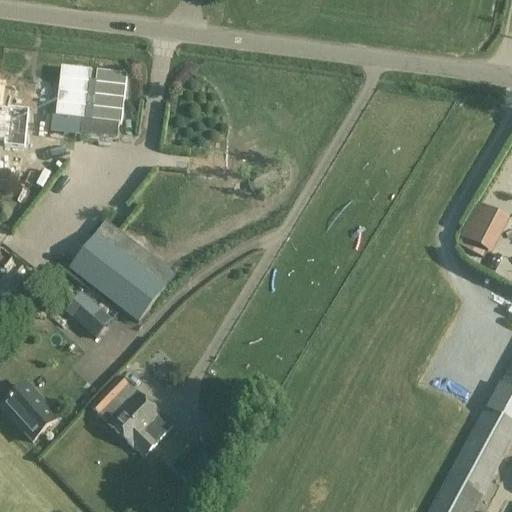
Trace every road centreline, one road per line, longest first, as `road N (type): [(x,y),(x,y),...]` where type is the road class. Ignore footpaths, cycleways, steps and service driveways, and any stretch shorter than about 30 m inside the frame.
road 1 (unclassified): [(0,8),(511,80)]
road 2 (unknown): [(160,432),(398,62)]
